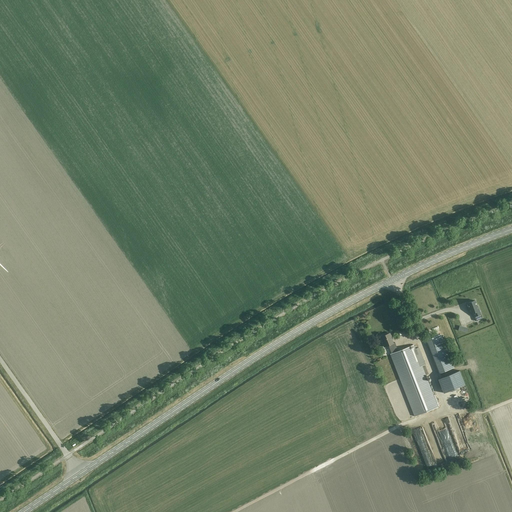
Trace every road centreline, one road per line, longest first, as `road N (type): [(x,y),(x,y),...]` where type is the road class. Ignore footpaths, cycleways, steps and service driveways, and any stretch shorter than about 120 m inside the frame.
road 1 (secondary): [(23,511),(309,324),(511,229)]
road 2 (track): [(445,407),(233,511)]
road 3 (track): [(0,357),(79,474)]
